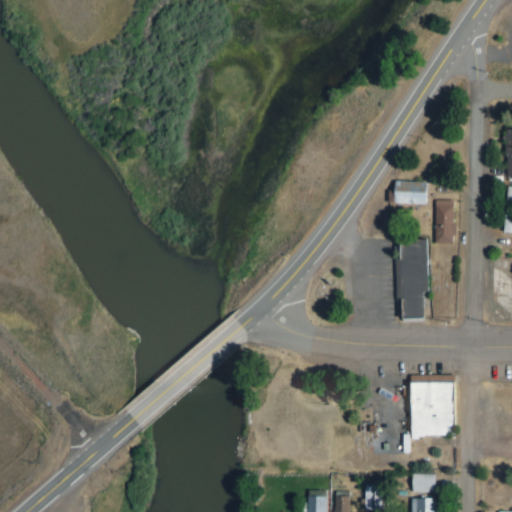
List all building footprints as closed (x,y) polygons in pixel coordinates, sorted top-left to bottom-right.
[(511,130),(503,131),(503,177),(511,176),(511,130)] [(437,183),(436,205),(404,204),(405,182),(437,183)] [(444,199),(443,242),(460,243),(462,199),(444,199)] [(451,244),(452,201),(434,201),(433,244),(451,244)] [(432,319),(407,321),(402,260),(409,260),(408,243),(437,241),(438,258),(441,293),(431,294),(432,319)] [(418,374),(418,388),(407,388),(407,397),(417,397),(417,438),(464,437),(464,374),(418,374)] [(442,475),(442,493),(420,493),(420,475),(442,475)] [(386,509),(372,509),(372,485),(387,484),(386,509)] [(322,511),(323,492),(306,491),(305,511),(322,511)] [(319,491),(318,511),(335,511),(335,491),(319,491)] [(346,491),(346,511),(358,511),(358,491),(346,491)] [(346,511),(347,495),(332,495),(331,511),(346,511)] [(441,498),(419,498),(419,511),(447,511),(447,502),(441,502),(441,498)]
